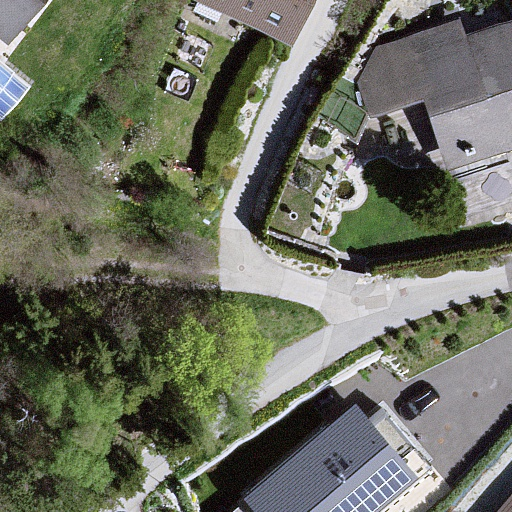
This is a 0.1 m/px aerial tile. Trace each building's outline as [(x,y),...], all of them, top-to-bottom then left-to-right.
[(0,0),(0,26),(22,0),(0,0)] [(185,0),(279,42),(295,0),(185,0)] [(410,101),(437,177),(511,148),(511,20),(456,37),(449,21),(372,49),(349,84),(355,117),(410,101)] [(257,511),(365,511),(418,464),(347,388),(237,490),(257,511)] [(511,511),(511,487),(490,511),(511,511)]
